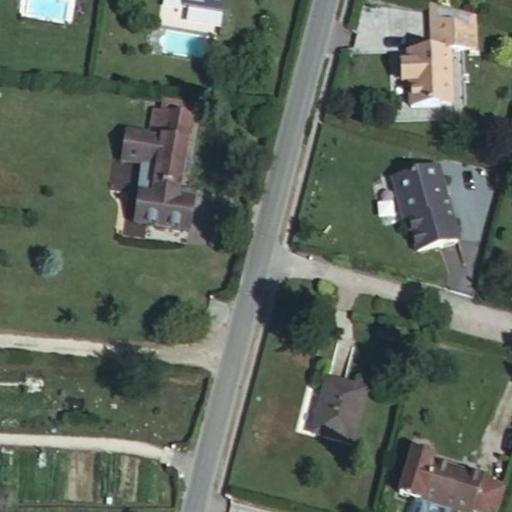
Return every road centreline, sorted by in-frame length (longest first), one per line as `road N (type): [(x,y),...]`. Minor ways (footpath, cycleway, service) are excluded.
road 1 (tertiary): [(257,262),(326,0)]
road 2 (residential): [(257,262),(511,325)]
road 3 (tertiary): [(191,511),(257,262)]
